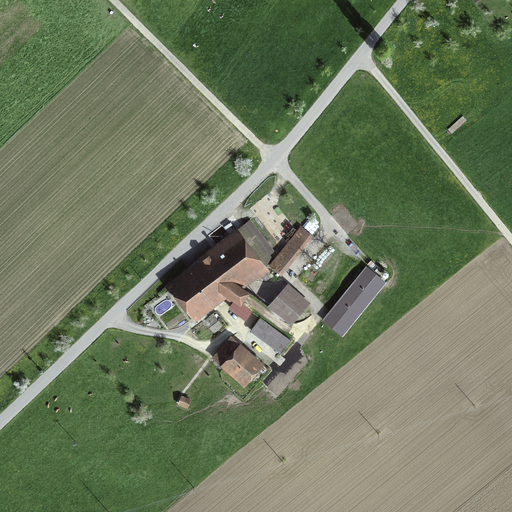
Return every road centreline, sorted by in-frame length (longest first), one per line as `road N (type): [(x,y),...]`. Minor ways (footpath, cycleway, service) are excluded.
road 1 (tertiary): [(0,424),(272,161),(403,0)]
road 2 (track): [(361,55),(511,240)]
road 3 (track): [(272,161),(108,0)]
